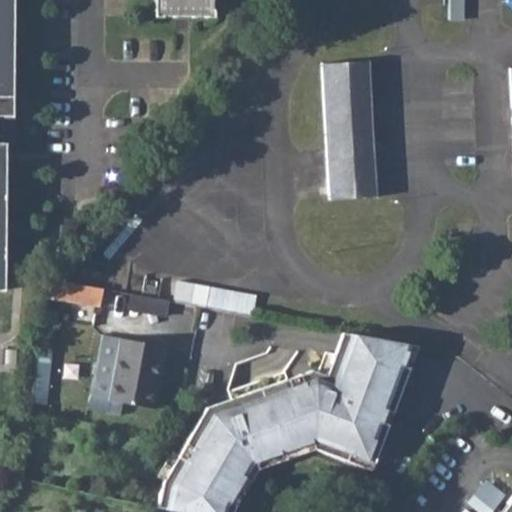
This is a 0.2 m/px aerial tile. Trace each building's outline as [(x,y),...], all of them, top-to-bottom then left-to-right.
[(0,0),(0,289),(2,290),(3,142),(0,142),(0,116),(10,116),(10,0),(0,0)] [(154,0),(155,11),(160,16),(206,16),(211,11),(210,0),(154,0)] [(320,63),(325,147),(373,144),(368,60),(320,63)] [(189,119),(200,130),(220,107),(209,97),(189,119)] [(373,144),(325,147),(328,199),(376,196),(373,144)] [(102,287),(45,278),(42,296),(99,305),(102,287)] [(204,307),(251,316),(255,295),(208,286),(204,307)] [(131,309),(169,313),(170,297),(133,293),(131,309)] [(161,481),(156,506),(184,511),(232,511),(235,504),(227,500),(241,477),(248,481),(255,468),(253,461),(309,441),(312,448),(368,469),(415,346),(340,332),(324,374),(310,369),(210,404),(204,406),(161,481)] [(165,346),(118,337),(107,398),(149,406),(157,361),(162,362),(163,355),(165,346)] [(34,365),(46,366),(48,354),(36,352),(34,365)] [(149,406),(154,407),(162,362),(157,361),(149,406)] [(46,366),(34,365),(29,406),(42,407),(46,366)] [(253,461),(255,468),(312,448),(309,441),(253,461)] [(227,500),(235,504),(248,481),(241,477),(227,500)] [(511,511),(511,493),(497,511),(511,511)]
